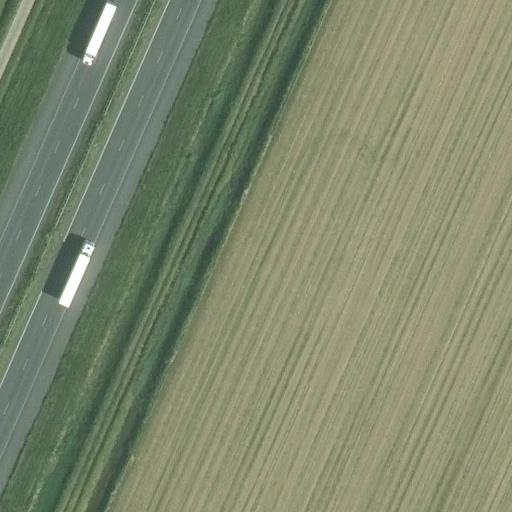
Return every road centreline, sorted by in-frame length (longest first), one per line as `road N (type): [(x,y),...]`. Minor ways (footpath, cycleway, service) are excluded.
road 1 (motorway): [(0,423),(186,0)]
road 2 (motorway): [(122,0),(0,278)]
